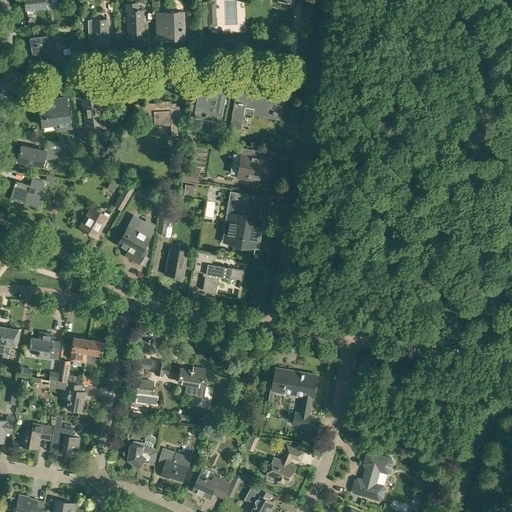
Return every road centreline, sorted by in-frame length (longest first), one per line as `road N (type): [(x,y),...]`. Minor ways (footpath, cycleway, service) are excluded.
road 1 (residential): [(8,86),(104,70),(206,66),(314,79)]
road 2 (residential): [(270,326),(314,79)]
road 3 (residential): [(94,484),(117,344),(133,297)]
road 4 (residential): [(305,511),(333,437),(349,340)]
road 5 (residential): [(511,368),(349,340)]
road 6 (residential): [(0,219),(133,297)]
road 7 (residential): [(270,326),(133,297)]
